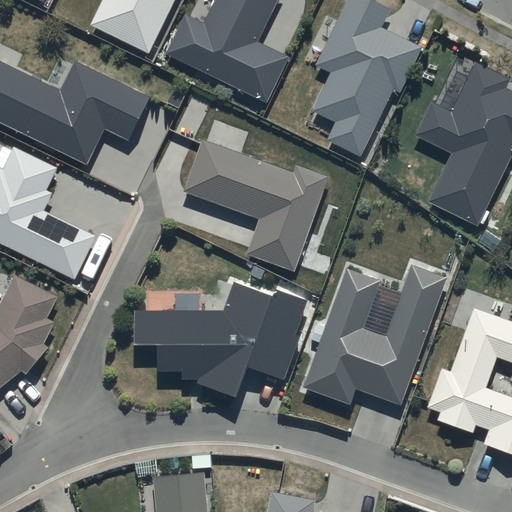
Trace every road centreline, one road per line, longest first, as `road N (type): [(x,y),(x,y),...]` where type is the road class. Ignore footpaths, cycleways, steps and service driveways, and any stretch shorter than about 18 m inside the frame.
road 1 (residential): [(511,507),(299,435),(225,425),(93,439),(41,461)]
road 2 (residential): [(163,196),(41,461)]
